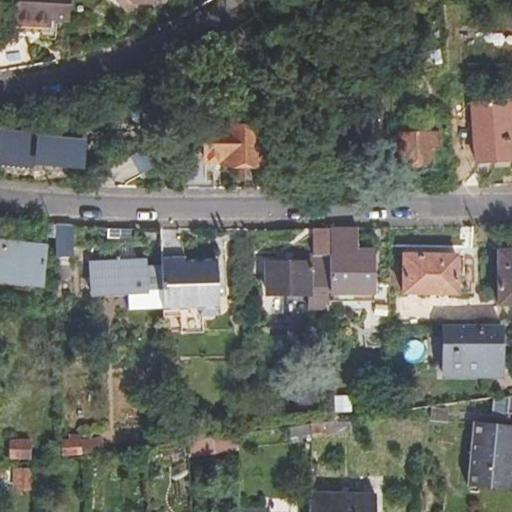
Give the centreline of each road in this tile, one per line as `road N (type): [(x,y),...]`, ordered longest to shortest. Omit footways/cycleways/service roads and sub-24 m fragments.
road 1 (residential): [(0,197),(93,209),(511,206)]
road 2 (residential): [(247,0),(153,50),(0,92)]
